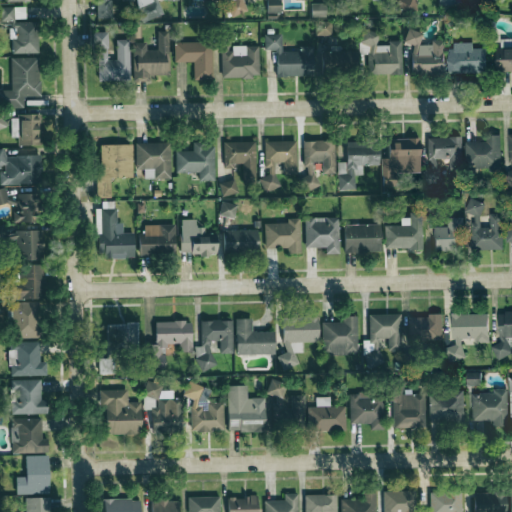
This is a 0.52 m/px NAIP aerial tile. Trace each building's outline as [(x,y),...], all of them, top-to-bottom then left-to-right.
[(95,0),(96,17),(111,17),(110,0),(95,0)] [(135,0),(141,21),(162,16),(158,0),(156,0),(151,1),(150,0),(135,0)] [(225,0),(226,14),(245,13),(244,0),(225,0)] [(266,0),(267,13),(281,12),(280,0),(266,0)] [(398,0),(399,13),(415,13),(414,0),(398,0)] [(311,17),(325,17),(325,4),(310,4),(311,17)] [(22,6),(0,7),(0,19),(22,19),(22,6)] [(331,21),(315,22),(315,35),(331,35),(331,21)] [(37,53),(37,22),(13,22),(13,39),(11,39),(11,54),(37,53)] [(368,74),(402,74),(401,40),(388,41),(388,45),(377,45),(377,30),(361,30),(361,44),(367,44),(368,74)] [(168,31),(157,31),(157,50),(146,50),(146,42),(133,42),(134,81),(151,81),(150,75),(169,75),(168,31)] [(432,52),(420,52),(420,31),(406,31),(406,43),(411,43),(412,74),(444,73),(443,39),(432,40),(432,52)] [(107,32),(96,32),(96,80),(129,80),(129,39),(116,39),(116,60),(107,60),(107,32)] [(221,77),(259,77),(258,46),(231,46),(231,32),(221,32),(221,77)] [(312,46),(300,46),(300,51),(281,51),(281,34),(264,34),(264,50),(276,49),(276,76),(313,75),(312,46)] [(511,71),(511,39),(500,39),(500,48),(496,48),(496,72),(511,71)] [(174,61),(193,62),(193,79),(211,80),(212,42),(174,42),(174,61)] [(487,72),(486,48),(472,49),(471,43),(449,43),(449,73),(487,72)] [(330,51),(321,51),(322,70),(355,69),(354,51),(339,51),(339,46),(330,46),(330,51)] [(39,57),(10,58),(11,90),(0,90),(0,107),(24,107),(24,96),(39,96),(39,57)] [(11,137),(18,137),(18,145),(40,145),(40,115),(11,115),(11,137)] [(465,142),(465,170),(500,169),(499,135),(485,136),(486,142),(465,142)] [(462,170),(461,137),(427,138),(428,169),(424,169),(424,184),(439,184),(438,159),(448,159),(449,170),(462,170)] [(419,138),(387,139),(388,158),(381,158),(381,174),(419,174),(419,138)] [(334,140),(303,141),(304,176),(301,176),(302,189),(315,188),(314,161),(322,161),(322,174),(335,173),(334,140)] [(223,142),(223,166),(242,166),(242,182),(256,182),(255,141),(223,142)] [(264,141),(265,176),(260,176),(261,190),(276,190),(275,162),(283,162),(283,174),(296,173),(296,141),(264,141)] [(346,142),(346,162),(337,162),(338,190),(354,189),(354,175),(362,175),(362,165),(378,165),(378,141),(346,142)] [(135,170),(144,170),(144,178),(169,179),(170,143),(136,142),(135,170)] [(214,180),(213,147),(203,147),(203,142),(192,142),(192,151),(175,151),(175,173),(198,172),(198,181),(214,180)] [(132,177),(132,144),(97,144),(98,197),(110,197),(110,178),(132,177)] [(1,184),(41,184),(40,155),(2,156),(2,148),(0,147),(0,166),(1,167),(1,184)] [(218,183),(221,197),(237,193),(234,179),(218,183)] [(13,222),(37,221),(37,193),(17,193),(17,207),(13,207),(13,222)] [(503,249),(502,214),(489,214),(489,227),(481,227),(481,201),(466,201),(466,215),(471,215),(472,250),(503,249)] [(234,217),(236,203),(221,202),(219,215),(234,217)] [(96,209),(97,257),(134,256),(133,232),(122,232),(122,223),(117,223),(116,209),(96,209)] [(384,249),(422,248),(421,212),(409,212),(409,218),(400,218),(400,225),(384,225),(384,249)] [(304,218),(304,248),(325,247),(325,254),(339,253),(338,217),(304,218)] [(300,253),(299,218),(287,218),(287,223),(264,223),(264,248),(287,248),(287,253),(300,253)] [(463,218),(447,218),(447,227),(434,227),(434,251),(462,251),(463,218)] [(180,254),(216,254),(216,233),(204,233),(204,227),(196,227),(196,219),(180,219),(180,254)] [(140,254),(174,255),(175,225),(141,224),(140,254)] [(380,224),(343,224),(343,252),(380,252),(380,224)] [(42,229),(16,230),(17,260),(43,259),(42,229)] [(257,229),(222,230),(223,253),(258,252),(257,229)] [(43,299),(44,265),(19,264),(18,280),(11,280),(11,298),(43,299)] [(40,338),(40,302),(13,303),(13,338),(40,338)] [(511,312),(498,313),(500,345),(493,345),(494,358),(510,357),(509,341),(511,340),(511,312)] [(400,314),(369,315),(369,340),(363,340),(363,358),(379,357),(379,339),(387,339),(387,351),(401,350),(400,314)] [(488,343),(488,314),(451,315),(452,347),(447,347),(447,361),(462,360),(462,339),(475,339),(475,344),(488,343)] [(282,317),(283,354),(278,354),(278,366),(296,366),(295,352),(303,352),(302,342),(318,342),(318,316),(282,317)] [(322,322),(323,354),(358,353),(356,316),(343,316),(343,321),(322,322)] [(408,317),(409,341),(442,341),(441,316),(408,317)] [(274,354),(273,331),(252,331),(251,318),(235,319),(236,355),(274,354)] [(232,320),(200,320),(200,347),(196,347),(196,369),(212,369),(212,342),(219,342),(220,353),(232,353),(232,320)] [(191,321),(154,322),(155,346),(149,346),(149,372),(165,371),(164,344),(179,343),(179,352),(192,352),(191,321)] [(106,323),(106,358),(99,358),(99,374),(115,374),(114,348),(138,348),(138,323),(106,323)] [(40,341),(9,342),(9,376),(46,375),(46,362),(40,362),(40,341)] [(480,373),(466,373),(467,385),(480,385),(480,373)] [(40,379),(10,380),(10,390),(14,389),(14,401),(11,401),(11,414),(47,413),(47,399),(40,400),(40,379)] [(303,395),(290,395),(290,406),(289,408),(282,408),(281,399),(285,388),(284,383),(270,379),(266,394),(276,397),(269,422),(283,426),(287,425),(296,428),(302,428),(304,420),(303,395)] [(390,427),(424,428),(425,394),(404,394),(404,380),(391,379),(390,427)] [(182,432),(182,398),(173,398),(173,391),(161,391),(161,381),(146,381),(146,398),(157,398),(157,407),(153,407),(153,432),(182,432)] [(208,385),(187,385),(187,397),(191,397),(191,431),(223,431),(223,402),(208,401),(208,385)] [(264,431),(264,397),(246,398),(246,385),(226,385),(227,432),(264,431)] [(102,390),(103,435),(141,434),(141,401),(128,401),(128,389),(102,390)] [(492,420),(492,426),(506,426),(506,389),(493,389),(493,394),(471,394),(471,420),(492,420)] [(370,430),(383,429),(383,392),(349,393),(350,424),(370,424),(370,430)] [(428,394),(430,423),(464,421),(462,392),(428,394)] [(344,406),(330,406),(330,397),(316,397),(316,407),(308,407),(309,431),(345,430),(344,406)] [(42,438),(41,418),(11,418),(12,453),(48,453),(47,438),(42,438)] [(48,494),(48,455),(25,456),(25,477),(15,477),(16,494),(48,494)] [(414,511),(414,490),(383,491),(383,511),(414,511)] [(461,511),(461,491),(430,492),(430,509),(418,509),(418,511),(461,511)] [(375,511),(375,492),(362,492),(362,498),(340,499),(340,511),(375,511)] [(297,511),(297,493),(284,494),(284,500),(264,501),(263,511),(297,511)] [(473,493),(473,511),(504,511),(505,493),(473,493)] [(336,511),(336,494),(304,495),(304,511),(336,511)] [(227,496),(226,511),(257,511),(257,497),(227,496)] [(24,511),(49,511),(49,497),(25,498),(24,511)] [(178,511),(177,500),(168,501),(167,497),(151,497),(152,511),(178,511)] [(219,511),(219,497),(188,497),(188,511),(219,511)] [(139,511),(139,498),(102,499),(102,511),(139,511)]
